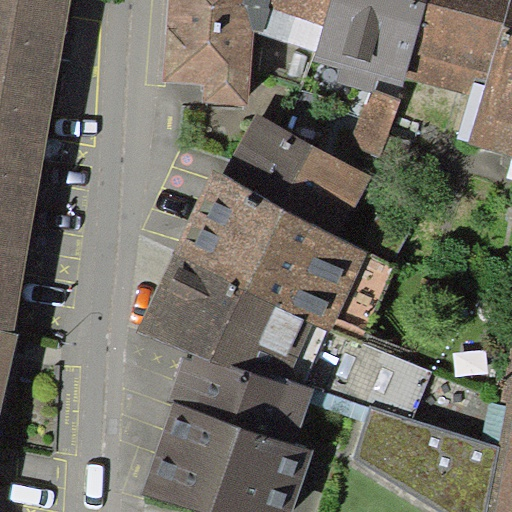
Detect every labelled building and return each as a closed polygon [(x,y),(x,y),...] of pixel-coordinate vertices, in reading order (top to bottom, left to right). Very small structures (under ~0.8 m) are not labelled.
[(71,2),(71,0),(0,0),(0,330),(14,333),(16,313),(20,296),(68,17),(71,2)] [(169,0),(164,82),(205,85),(203,103),(249,104),(254,30),(263,34),(272,7),(269,6),(270,0),(169,0)] [(323,25),(330,0),(270,0),(269,6),(272,7),(323,25)] [(427,0),(330,0),(323,25),(316,50),(313,61),(341,68),(337,82),(371,92),(375,93),(376,89),(378,79),(403,86),(406,77),(427,0)] [(507,0),(427,0),(406,77),(471,95),(475,80),(485,82),(507,0)] [(511,0),(507,0),(485,82),(468,143),(511,154),(511,0)] [(272,7),(263,34),(316,50),(323,25),(272,7)] [(402,98),(376,89),(375,93),(371,92),(349,146),(380,159),(402,98)] [(255,114),(223,175),(340,238),(373,176),(255,114)] [(214,170),(172,249),(328,331),(330,327),(360,341),(397,267),(340,238),(223,175),(214,170)] [(286,382),(287,379),(314,388),(369,406),(413,419),(433,371),(360,341),(330,327),(328,331),(172,249),(137,331),(190,352),(286,382)] [(18,334),(14,333),(0,330),(0,426),(14,353),(18,334)] [(511,511),(511,339),(500,401),(507,402),(498,446),(486,511),(511,511)] [(314,388),(287,379),(286,382),(190,352),(189,357),(182,355),(168,398),(172,399),(143,490),(213,511),(293,511),(313,448),(297,443),(314,388)] [(486,511),(498,446),(413,419),(369,406),(354,459),(442,511),(486,511)]
